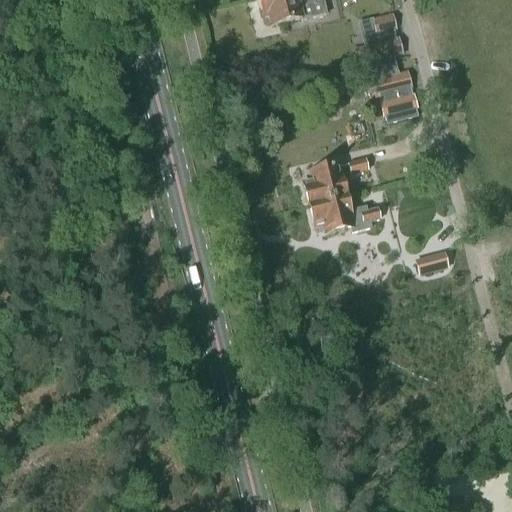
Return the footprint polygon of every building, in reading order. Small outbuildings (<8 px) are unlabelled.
[(314,6),(312,0),(263,0),(257,2),(261,19),(268,17),(271,29),(299,22),(300,23),(325,17),(321,4),(314,6)] [(392,16),(372,21),(376,37),(396,32),(392,16)] [(398,41),(350,52),(354,69),(402,58),(398,41)] [(332,71),(334,80),(346,77),(344,68),(332,71)] [(370,84),(375,102),(412,92),(407,74),(370,84)] [(413,97),(381,106),(384,117),(389,115),(390,119),(417,112),(413,97)] [(350,177),(366,173),(364,163),(348,166),(350,177)] [(309,211),(344,203),(336,169),(308,176),(310,184),(303,186),(309,211)] [(344,203),(309,211),(313,231),(322,229),(324,237),(350,230),(351,236),(371,232),(370,225),(378,223),(376,212),(367,214),(365,209),(347,213),(344,203)] [(442,257),(415,264),(419,278),(446,271),(442,257)]
